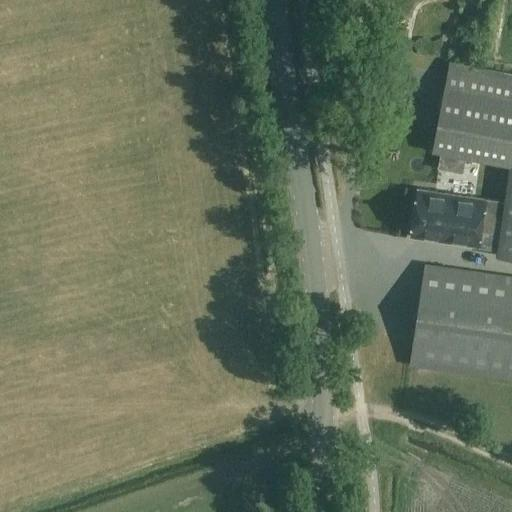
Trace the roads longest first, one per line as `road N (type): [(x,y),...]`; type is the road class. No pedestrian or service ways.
road 1 (track): [(361,409),(270,412),(15,511)]
road 2 (unclassified): [(313,265),(344,214),(358,0)]
road 3 (secondary): [(313,265),(275,0)]
road 4 (secondary): [(321,511),(324,408),(313,265)]
road 5 (track): [(361,409),(413,418),(511,459)]
